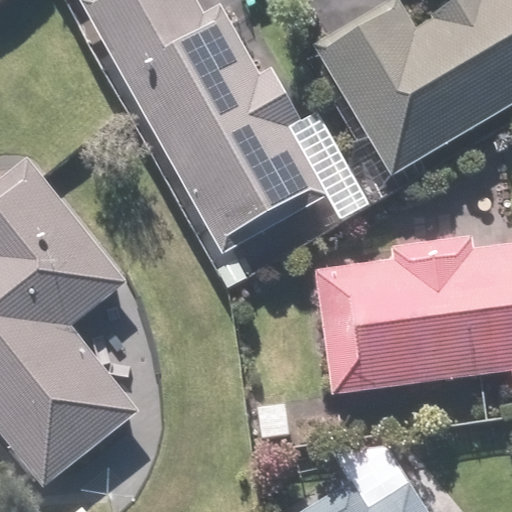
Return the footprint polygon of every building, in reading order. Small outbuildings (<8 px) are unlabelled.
[(216,0),(95,0),(94,1),(231,246),(335,188),(300,126),(315,118),(284,63),(272,70),(241,14),(228,21),(216,0)] [(511,112),(511,0),(473,0),(432,23),(419,0),(399,0),(324,43),(400,176),(511,112)] [(0,415),(56,485),(149,411),(82,327),(141,281),(41,157),(0,189),(0,415)] [(327,260),(327,263),(346,392),(511,367),(511,242),(488,246),(487,237),(401,249),(327,260)] [(341,449),(359,477),(305,511),(446,511),(426,479),(389,418),(341,449)]
